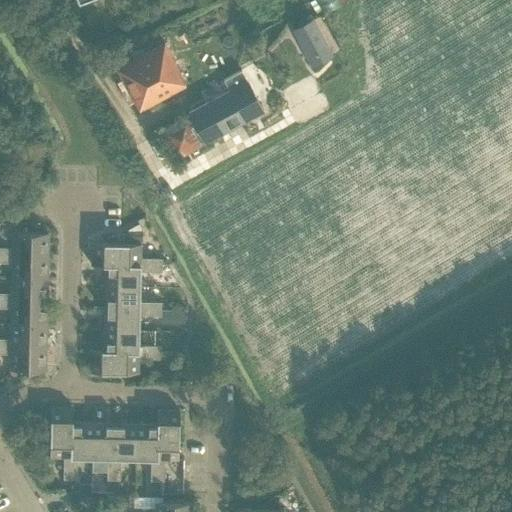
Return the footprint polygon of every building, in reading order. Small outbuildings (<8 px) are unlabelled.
[(140,110),(188,83),(164,41),(116,68),(140,110)] [(229,89),(188,111),(205,142),(263,111),(242,70),(224,80),(229,89)] [(0,246),(0,254),(48,255),(48,232),(13,231),(12,247),(0,246)] [(91,264),(105,265),(105,263),(162,264),(162,258),(140,257),(141,243),(92,242),(91,264)] [(47,278),(48,255),(0,254),(0,261),(12,262),(12,277),(47,278)] [(105,263),(105,265),(105,285),(140,286),(140,270),(162,271),(162,264),(105,263)] [(0,292),(0,299),(47,301),(47,278),(12,277),(11,293),(0,292)] [(105,285),(104,307),(161,308),(161,302),(140,301),(140,286),(105,285)] [(46,324),(47,301),(0,299),(0,307),(11,307),(11,323),(46,324)] [(161,308),(104,307),(104,329),(139,330),(139,314),(160,315),(161,308)] [(184,312),(169,311),(169,324),(184,324),(184,312)] [(0,338),(0,345),(46,346),(46,324),(11,323),(10,338),(0,338)] [(104,329),(103,350),(103,351),(160,352),(160,345),(138,345),(139,330),(104,329)] [(46,346),(0,345),(0,352),(10,353),(10,369),(45,370),(46,346)] [(160,352),(103,351),(103,350),(90,349),(89,371),(138,372),(138,358),(159,359),(160,352)] [(69,479),(71,422),(72,408),(51,407),(50,457),(63,457),(63,479),(69,479)] [(158,410),(157,424),(158,424),(157,480),(164,480),(164,459),(178,459),(179,410),(158,410)] [(93,423),(71,422),(69,479),(76,479),(76,457),(92,458),(93,423)] [(107,479),(113,479),(115,423),(93,423),(92,458),(107,458),(107,479)] [(115,423),(113,479),(120,480),(120,458),(136,459),(136,424),(115,423)] [(158,424),(157,424),(136,424),(136,459),(151,459),(150,480),(157,480),(158,424)] [(191,511),(191,502),(156,502),(155,511),(191,511)]
